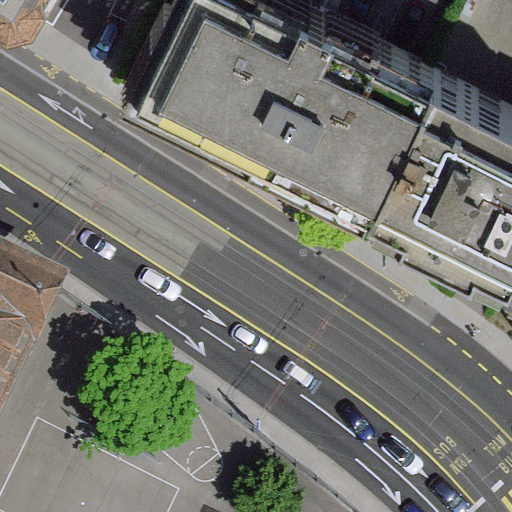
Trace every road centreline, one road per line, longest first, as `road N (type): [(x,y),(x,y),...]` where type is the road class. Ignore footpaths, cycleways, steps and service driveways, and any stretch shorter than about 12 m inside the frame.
road 1 (secondary): [(511,416),(382,310),(0,73)]
road 2 (secondary): [(0,193),(304,394),(440,511)]
